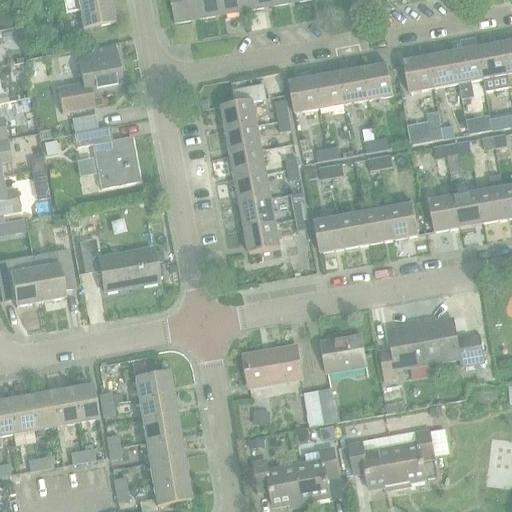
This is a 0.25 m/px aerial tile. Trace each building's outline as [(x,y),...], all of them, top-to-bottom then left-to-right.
[(79,13),(82,30),(113,24),(108,0),(61,0),(64,16),(79,13)] [(193,0),(169,0),(174,26),(197,22),(193,0)] [(218,0),(193,0),(197,22),(222,18),(218,0)] [(218,0),(222,18),(247,13),(244,0),(218,0)] [(244,0),(247,13),(272,9),(270,0),(244,0)] [(270,0),(272,9),(297,4),(296,0),(270,0)] [(8,31),(10,42),(18,41),(15,30),(8,31)] [(511,89),(511,44),(500,46),(506,78),(508,78),(510,90),(511,89)] [(482,83),(506,78),(500,46),(476,51),(482,83)] [(121,92),(115,61),(113,61),(110,50),(75,57),(80,85),(56,90),(61,117),(94,110),(91,97),(121,92)] [(458,87),(482,83),(476,51),(452,55),(458,87)] [(25,52),(10,55),(13,69),(28,66),(25,52)] [(433,92),(458,87),(452,55),(427,60),(433,92)] [(408,96),(433,92),(427,60),(402,64),(408,96)] [(44,62),(29,64),(31,76),(46,74),(44,62)] [(73,63),(63,65),(65,74),(74,72),(73,63)] [(361,72),(367,104),(392,99),(386,67),(361,72)] [(343,108),(367,104),(361,72),(337,76),(343,108)] [(319,112),(343,108),(337,76),(313,81),(319,112)] [(293,117),(319,112),(313,81),(288,85),(293,117)] [(256,129),(254,118),(251,105),(264,102),(261,88),(231,94),(233,107),(220,110),(225,135),(256,129)] [(288,122),(286,111),(284,102),(273,105),(276,124),(288,122)] [(491,134),(502,131),(511,129),(511,117),(500,119),(499,112),(488,114),(489,122),(491,134)] [(455,116),(431,121),(434,131),(458,126),(455,116)] [(276,124),(279,136),(290,134),(288,122),(276,124)] [(469,138),(491,134),(489,122),(467,126),(469,138)] [(374,143),(373,143),(370,127),(361,129),(364,145),(363,145),(365,157),(376,155),(374,143)] [(440,131),(431,133),(429,127),(407,130),(411,148),(442,142),(440,131)] [(230,159),(260,153),(256,129),(225,135),(230,159)] [(440,131),(442,142),(454,140),(451,129),(440,131)] [(111,144),(108,130),(72,136),(75,151),(91,148),(99,193),(139,186),(130,141),(111,144)] [(492,140),(494,151),(505,149),(503,138),(492,140)] [(483,153),(494,151),(492,140),(481,142),(483,153)] [(374,143),(376,155),(388,152),(386,141),(374,143)] [(0,165),(9,163),(6,143),(0,143),(0,165)] [(55,143),(43,145),(46,157),(52,156),(57,155),(55,143)] [(445,160),(470,156),(468,144),(443,149),(445,160)] [(434,162),(445,160),(443,149),(432,151),(434,162)] [(326,152),(328,163),(339,161),(337,150),(326,152)] [(317,165),(328,163),(326,152),(314,154),(317,165)] [(234,183),(265,177),(260,153),(230,159),(234,183)] [(377,161),(379,172),(391,170),(389,159),(377,161)] [(40,160),(28,162),(30,173),(42,171),(40,160)] [(285,173),(297,170),(295,160),(283,162),(285,173)] [(368,174),(379,172),(377,161),(366,163),(368,174)] [(329,169),(331,181),(342,179),(340,167),(329,169)] [(320,183),(331,181),(329,169),(318,172),(320,183)] [(285,173),(287,185),(299,183),(297,170),(285,173)] [(437,185),(459,184),(458,170),(437,171),(437,185)] [(239,207),(270,202),(265,177),(234,183),(239,207)] [(0,184),(0,216),(3,216),(19,213),(15,192),(2,195),(0,184)] [(507,222),(511,221),(511,189),(501,191),(507,222)] [(483,227),(507,222),(501,191),(477,196),(483,227)] [(458,231),(483,227),(477,196),(453,200),(458,231)] [(207,200),(198,220),(209,225),(218,205),(207,200)] [(433,236),(458,231),(453,200),(428,205),(433,236)] [(243,232),(274,226),(270,202),(239,207),(243,232)] [(387,212),(392,243),(418,239),(412,207),(387,212)] [(294,223),(306,220),(304,209),(292,211),(294,223)] [(368,248),(392,243),(387,212),(362,216),(368,248)] [(79,227),(80,214),(71,214),(69,227),(71,239),(81,238),(79,227)] [(344,252),(368,248),(362,216),(338,220),(344,252)] [(294,223),(296,234),(308,232),(306,220),(294,223)] [(319,256),(344,252),(338,220),(313,225),(319,256)] [(23,222),(9,224),(11,237),(25,234),(23,222)] [(274,226),(243,232),(248,257),(279,251),(274,226)] [(151,253),(96,263),(93,245),(77,248),(83,278),(98,275),(102,295),(157,284),(153,265),(151,253)] [(160,252),(151,253),(153,265),(163,263),(160,252)] [(34,272),(40,305),(63,301),(62,293),(74,291),(67,253),(33,260),(35,272),(34,272)] [(40,305),(34,272),(18,275),(16,263),(0,265),(0,294),(2,305),(14,302),(15,310),(40,305)] [(479,285),(467,290),(476,314),(488,309),(479,285)] [(469,340),(469,338),(455,340),(452,322),(420,327),(428,367),(459,361),(461,370),(484,365),(479,338),(469,340)] [(396,373),(428,367),(420,327),(387,333),(391,352),(379,354),(385,383),(397,381),(396,373)] [(365,369),(360,338),(320,345),(326,376),(365,369)] [(299,381),(294,349),(243,358),(248,390),(299,381)] [(143,363),(131,366),(133,376),(145,374),(143,363)] [(138,402),(171,397),(167,374),(134,380),(138,402)] [(69,392),(75,426),(97,422),(91,387),(69,392)] [(317,393),(323,428),(337,425),(331,391),(317,393)] [(54,430),(75,426),(69,392),(48,396),(54,430)] [(308,430),(323,428),(317,393),(302,396),(308,430)] [(113,406),(111,395),(99,397),(101,408),(113,406)] [(33,434),(54,430),(48,396),(27,399),(33,434)] [(141,423),(175,418),(171,397),(138,402),(141,423)] [(12,438),(33,434),(27,399),(6,403),(12,438)] [(0,440),(12,438),(6,403),(0,404),(0,440)] [(404,404),(385,408),(386,416),(405,413),(404,404)] [(113,406),(101,408),(103,420),(114,418),(114,417),(120,416),(118,405),(113,406)] [(439,407),(429,409),(430,418),(441,416),(439,407)] [(270,427),(270,414),(252,414),(252,427),(270,427)] [(145,444),(178,439),(175,418),(141,423),(145,444)] [(436,441),(452,441),(452,419),(436,419),(436,441)] [(434,464),(428,434),(428,432),(388,439),(390,452),(397,492),(409,490),(409,486),(425,483),(422,466),(434,464)] [(108,451),(120,449),(118,438),(106,439),(108,451)] [(148,466),(182,460),(178,439),(145,444),(148,466)] [(397,492),(390,452),(388,439),(347,447),(348,450),(353,478),(365,476),(368,493),(384,490),(385,494),(397,492)] [(264,449),(262,440),(247,442),(248,452),(264,449)] [(347,447),(340,448),(345,480),(353,478),(348,450),(347,447)] [(120,449),(108,451),(110,463),(121,461),(120,449)] [(80,453),(83,465),(95,463),(93,451),(80,453)] [(294,469),(301,509),(314,507),(313,503),(329,501),(326,483),(337,481),(332,452),(319,455),(321,464),(294,469)] [(71,467),(83,465),(80,453),(69,455),(71,467)] [(0,466),(12,463),(10,454),(0,456),(0,466)] [(38,461),(40,472),(53,470),(51,459),(38,461)] [(152,487),(185,481),(182,460),(148,466),(152,487)] [(29,474),(40,472),(38,461),(27,463),(29,474)] [(301,509),(294,469),(267,474),(265,464),(252,467),(258,496),(269,493),(272,510),(288,508),(289,511),(301,509)] [(0,467),(0,479),(11,477),(9,466),(0,467)] [(115,493),(126,491),(125,480),(113,482),(115,493)] [(185,481),(152,487),(156,509),(189,503),(185,481)] [(126,491),(115,493),(117,505),(128,503),(126,491)]
